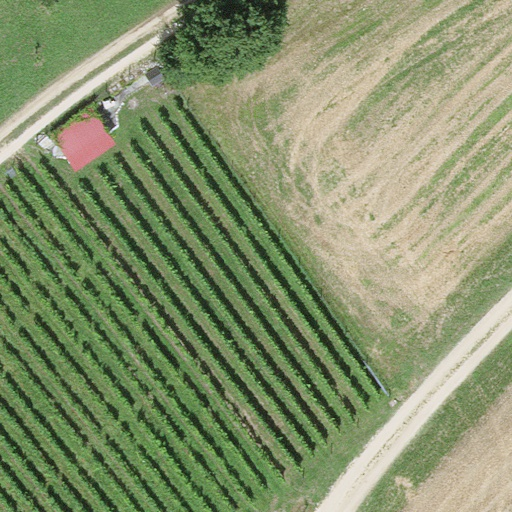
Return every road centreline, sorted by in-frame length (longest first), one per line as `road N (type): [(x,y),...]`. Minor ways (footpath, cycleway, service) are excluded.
road 1 (track): [(511,310),(394,424),(324,511)]
road 2 (track): [(0,144),(201,0)]
